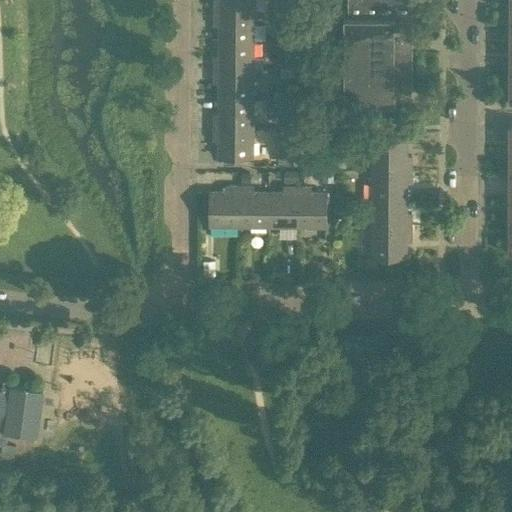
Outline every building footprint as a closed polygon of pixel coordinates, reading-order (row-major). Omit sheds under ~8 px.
[(213,0),(214,11),(254,11),(253,0),(213,0)] [(292,10),(291,0),(280,0),(281,10),(292,10)] [(412,0),(347,0),(348,16),(344,16),(344,102),(395,103),(395,93),(412,93),(412,0)] [(218,39),(253,40),(254,11),(214,11),(214,24),(219,25),(218,39)] [(294,40),(294,29),(284,29),(284,40),(294,40)] [(214,68),(253,68),(253,40),(218,39),(218,54),(214,54),(214,68)] [(218,97),(253,97),(253,68),(214,68),(213,82),(219,82),(218,97)] [(213,125),(253,126),(253,97),(218,97),(218,112),(213,111),(213,125)] [(253,126),(213,125),(213,139),(218,139),(218,155),(222,155),(233,155),(253,156),(253,126)] [(253,127),(255,146),(273,145),(272,125),(253,127)] [(407,139),(372,139),(372,168),(411,169),(411,155),(407,155),(407,139)] [(278,152),(278,164),(291,164),(291,152),(278,152)] [(233,163),(233,155),(222,155),(222,163),(233,163)] [(407,183),(411,183),(411,169),(372,168),(372,197),(407,197),(407,183)] [(283,172),(283,180),(297,180),(297,172),(283,172)] [(333,172),(321,172),(321,182),(333,182),(333,172)] [(209,225),(239,225),(239,186),(225,186),(225,190),(209,190),(209,225)] [(239,186),(239,225),(268,225),(268,190),(253,190),(253,186),(239,186)] [(268,190),(268,225),(297,226),(297,186),(283,186),(283,190),(268,190)] [(311,191),(311,186),(297,186),(297,226),(326,226),(327,191),(311,191)] [(411,213),(406,213),(407,197),(372,197),(372,226),(411,226),(411,213)] [(411,240),(411,226),(372,226),(371,256),(406,256),(406,240),(411,240)] [(359,257),(359,267),(372,268),(372,257),(359,257)] [(203,274),(215,274),(215,259),(203,260),(203,274)] [(0,391),(0,442),(5,443),(7,432),(37,436),(44,390),(3,384),(2,392),(0,391)]
